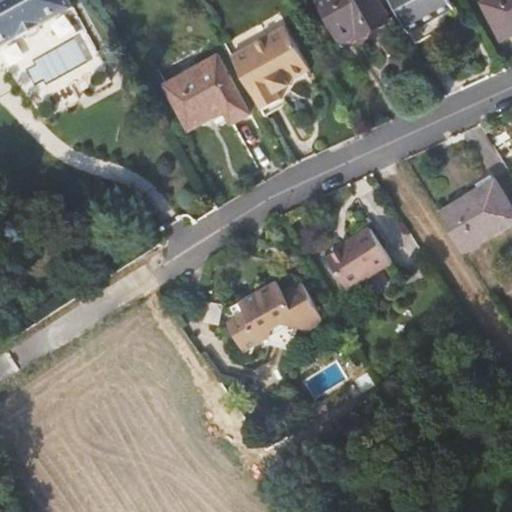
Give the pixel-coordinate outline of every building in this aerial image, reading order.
[(0,0),(0,47),(1,50),(78,4),(75,0),(0,0)] [(393,19),(381,0),(321,0),(344,40),(370,26),(372,31),(393,19)] [(394,0),(412,31),(428,21),(458,4),(455,0),(394,0)] [(511,33),(511,0),(488,0),(487,1),(507,36),(511,33)] [(435,32),(428,21),(412,31),(419,42),(435,32)] [(290,24),(236,54),(266,108),(286,97),(279,86),(314,67),(290,24)] [(255,117),(224,60),(173,88),(197,132),(231,114),(239,125),(255,117)] [(511,204),(497,180),(444,213),(468,251),(511,223),(511,204)] [(327,251),(347,282),(392,254),(371,220),(354,230),(356,233),(327,251)] [(317,316),(319,308),(300,273),(283,283),(264,278),(229,297),(235,308),(226,313),(242,342),(265,329),(283,333),(289,317),(306,322),(317,316)]
